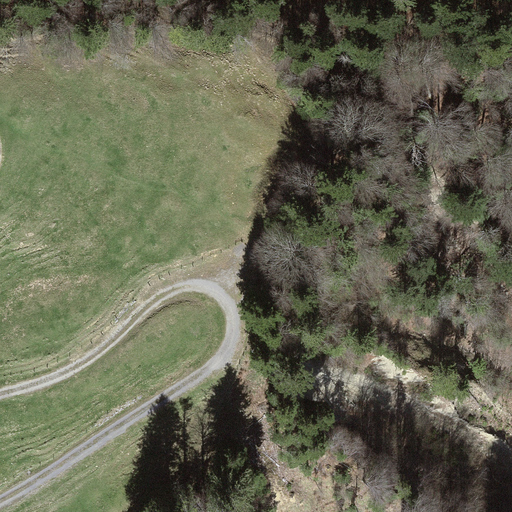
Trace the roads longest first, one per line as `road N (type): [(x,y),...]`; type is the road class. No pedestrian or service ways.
road 1 (track): [(0,510),(193,392),(238,336),(247,295)]
road 2 (track): [(247,295),(231,280),(204,288),(58,375),(0,393)]
